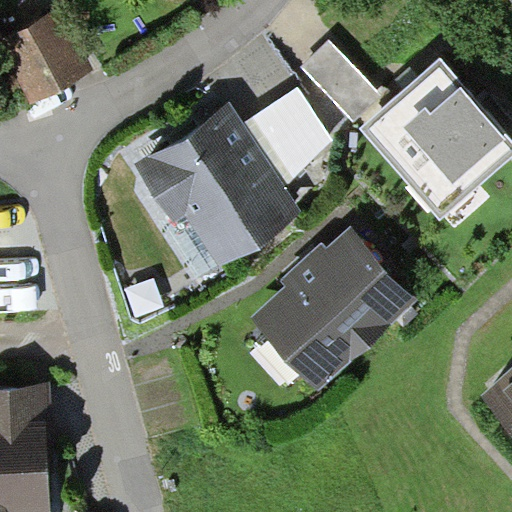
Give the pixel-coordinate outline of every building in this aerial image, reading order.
[(33,92),(87,60),(57,11),(3,43),(33,92)] [(310,57),(360,114),(389,89),(339,32),(310,57)] [(460,203),(511,152),(511,131),(438,54),(374,115),(460,203)] [(205,266),(299,207),(230,99),(137,159),(205,266)] [(257,315),(323,386),(419,296),(353,225),(257,315)] [(511,424),(511,361),(481,390),(511,424)] [(0,511),(51,511),(44,393),(7,395),(0,395),(0,511)]
